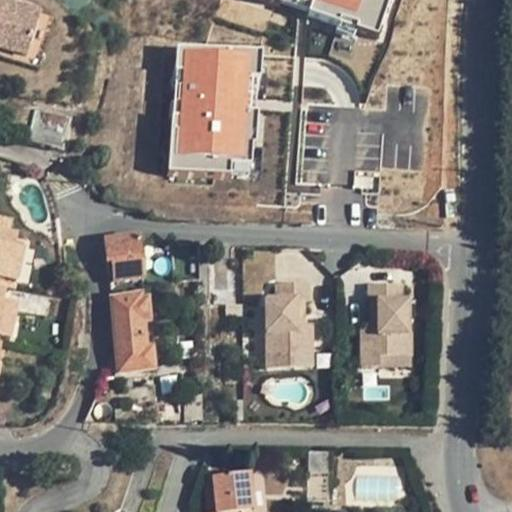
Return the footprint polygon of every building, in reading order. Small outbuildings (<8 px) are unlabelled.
[(19,0),(0,0),(0,48),(45,58),(56,7),(19,0)] [(379,0),(264,0),(262,7),(367,40),(379,0)] [(271,64),(181,59),(175,178),(264,183),(271,64)] [(29,139),(53,145),(61,147),(68,119),(36,112),(29,139)] [(0,279),(8,281),(11,262),(21,264),(24,250),(14,247),(17,233),(0,229),(0,279)] [(136,238),(105,240),(108,261),(112,261),(114,281),(140,278),(136,238)] [(11,262),(8,281),(18,283),(21,264),(11,262)] [(370,286),(374,327),(360,328),(363,368),(385,366),(386,376),(417,373),(410,283),(370,286)] [(0,288),(0,337),(3,338),(6,320),(14,321),(16,306),(3,304),(6,290),(0,288)] [(92,334),(92,304),(91,291),(80,291),(78,348),(88,348),(89,335),(92,334)] [(301,324),(300,295),(264,296),(266,368),(317,367),(316,324),(301,324)] [(145,349),(144,344),(142,323),(148,322),(145,300),(140,301),(139,296),(111,299),(118,373),(151,369),(149,349),(145,349)] [(14,321),(6,320),(3,338),(10,339),(14,321)] [(331,454),(309,455),(310,474),(332,473),(331,454)] [(252,473),(212,477),(215,511),(241,511),(251,511),(249,490),(254,489),(252,473)] [(385,494),(387,480),(364,476),(362,490),(385,494)]
